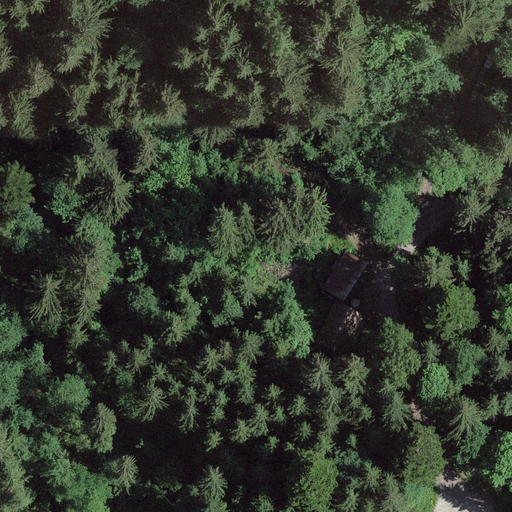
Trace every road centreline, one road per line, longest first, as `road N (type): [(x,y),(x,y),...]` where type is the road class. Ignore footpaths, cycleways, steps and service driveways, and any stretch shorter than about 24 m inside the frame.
road 1 (track): [(463,511),(396,358),(386,294),(426,202),(459,94),(507,0)]
road 2 (track): [(392,266),(94,0)]
